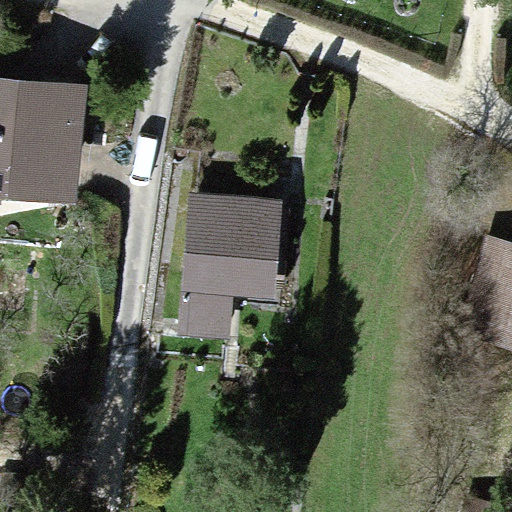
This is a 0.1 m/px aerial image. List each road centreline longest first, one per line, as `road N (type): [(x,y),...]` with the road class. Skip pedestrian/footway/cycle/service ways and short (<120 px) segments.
road 1 (track): [(101,511),(177,0)]
road 2 (residential): [(193,0),(331,49),(511,129)]
